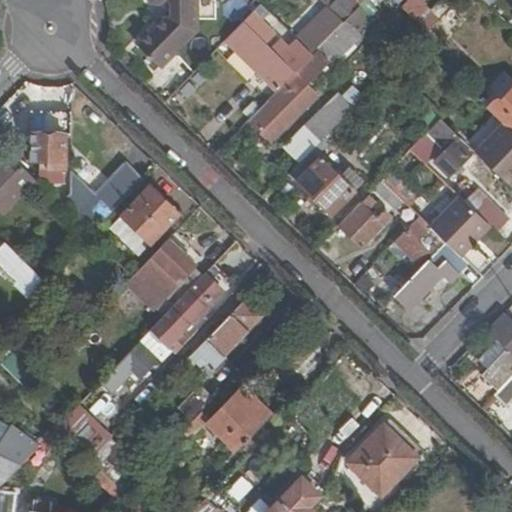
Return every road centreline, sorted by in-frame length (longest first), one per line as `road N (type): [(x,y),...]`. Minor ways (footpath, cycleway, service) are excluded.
road 1 (residential): [(53,22),(413,377)]
road 2 (residential): [(413,377),(511,273)]
road 3 (residential): [(511,473),(413,377)]
